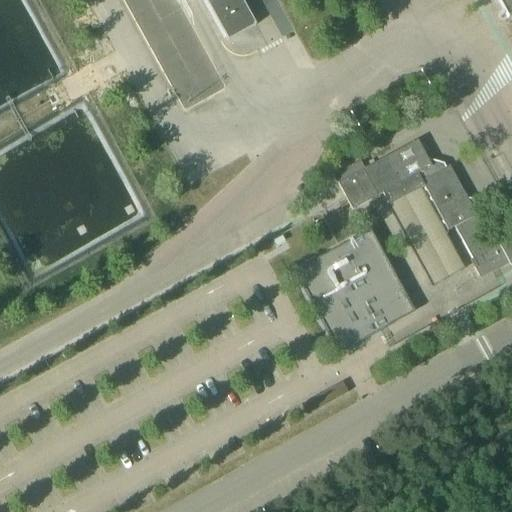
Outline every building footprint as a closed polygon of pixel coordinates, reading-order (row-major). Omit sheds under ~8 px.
[(256,25),(241,0),(205,0),(228,40),(256,25)] [(511,0),(497,0),(508,18),(511,15),(511,0)] [(338,185),(345,197),(352,211),(382,195),(389,206),(424,187),(448,231),(454,228),(476,216),(466,197),(449,167),(445,169),(442,162),(426,157),(417,141),(363,170),(359,163),(334,177),(337,184),(338,185)] [(424,187),(389,206),(431,286),(464,269),(445,233),(448,231),(424,187)] [(478,277),(491,270),(495,268),(497,270),(511,262),(511,213),(466,197),(476,216),(454,228),(472,260),(470,261),(478,277)] [(324,255),(294,272),(339,353),(369,337),(380,331),(413,313),(407,300),(369,231),(338,248),(324,255)]
